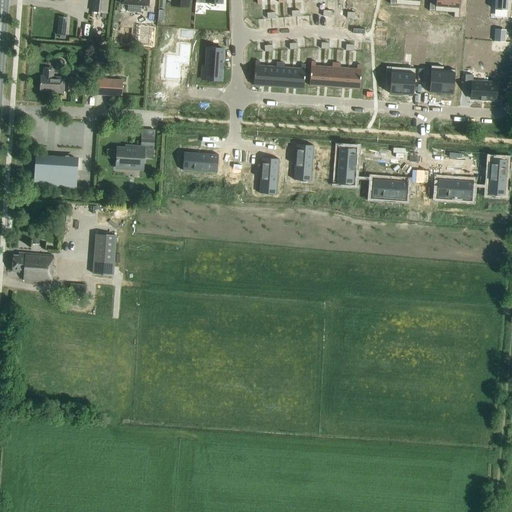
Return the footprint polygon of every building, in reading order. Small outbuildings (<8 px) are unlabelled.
[(93,0),(92,12),(107,13),(108,0),(93,0)] [(434,0),(429,0),(429,11),(447,13),(447,0),(435,0),(436,0),(434,0)] [(447,0),(447,13),(454,13),(454,18),(459,18),(459,0),(447,0)] [(494,0),(494,10),(507,11),(507,0),(494,0)] [(59,18),(57,36),(66,37),(68,19),(59,18)] [(138,26),(137,48),(141,48),(152,49),(155,49),(156,27),(138,26)] [(495,32),(494,42),(499,42),(505,42),(505,32),(499,32),(495,32)] [(166,56),(164,79),(179,80),(179,74),(187,75),(190,46),(180,45),(179,57),(166,56)] [(221,81),(222,69),(222,62),(223,49),(207,48),(206,68),(203,68),(202,80),(221,81)] [(253,86),(266,87),(268,67),(259,66),(260,62),(255,62),(253,86)] [(309,86),(322,87),(323,67),(315,66),(315,62),(311,62),(309,86)] [(266,87),(278,88),(280,63),(276,63),(276,67),(268,67),(266,87)] [(278,88),(291,89),(292,69),(284,68),(284,64),(280,63),(278,88)] [(322,87),(334,88),(336,64),(332,63),(332,68),(323,67),(322,87)] [(334,88),(347,89),(348,69),(340,68),(340,64),(336,64),(334,88)] [(292,69),(291,89),(304,90),(305,65),(301,65),(301,69),(292,69)] [(357,69),(348,69),(347,89),(359,90),(361,66),(357,65),(357,69)] [(431,66),(429,93),(441,94),(443,70),(443,67),(431,66)] [(385,67),(384,79),(390,79),(389,94),(401,95),(403,68),(385,67)] [(42,76),(39,76),(38,91),(44,91),(43,93),(54,94),(63,95),(64,92),(72,92),(73,78),(64,77),(64,78),(52,77),(53,69),(42,68),(42,76)] [(403,68),(401,95),(413,96),(415,69),(403,68)] [(443,70),(441,94),(453,95),(455,70),(443,70)] [(473,76),(465,75),(464,91),(471,91),(470,99),(480,100),(480,101),(481,101),(481,100),(485,100),(485,102),(486,102),(486,100),(495,101),(496,89),(497,83),(473,82),(473,76)] [(98,79),(97,96),(122,97),(123,80),(98,79)] [(117,148),(116,167),(117,167),(117,168),(143,170),(144,153),(153,153),(154,140),(141,140),(141,147),(125,146),(125,148),(117,148)] [(297,145),(293,179),(311,181),(314,147),(297,145)] [(338,149),(336,182),(354,183),(356,150),(338,149)] [(183,153),(181,171),(216,174),(218,156),(183,153)] [(61,162),(61,161),(51,160),(52,158),(47,158),(47,160),(38,159),(36,184),(46,185),(46,183),(50,184),(50,185),(60,185),(60,184),(64,184),(64,186),(74,186),(75,161),(65,161),(65,162),(61,162)] [(262,158),(259,194),(260,194),(260,193),(276,194),(276,195),(279,159),(262,158)] [(489,160),(487,194),(506,195),(508,161),(489,160)] [(438,180),(438,199),(471,200),(471,181),(438,180)] [(372,181),(372,200),(406,201),(407,182),(372,181)] [(114,277),(117,237),(96,235),(93,276),(114,277)] [(51,283),(53,255),(18,253),(18,256),(13,255),(12,272),(23,273),(23,281),(51,283)] [(86,285),(70,284),(69,296),(85,297),(86,285)]
